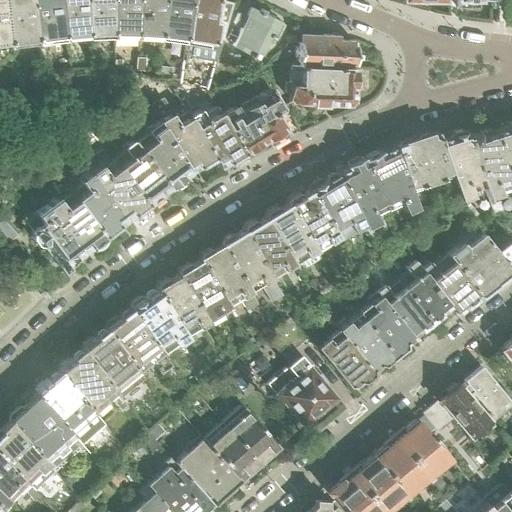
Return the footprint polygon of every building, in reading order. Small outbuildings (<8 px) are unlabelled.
[(0,0),(0,45),(14,43),(7,0),(0,0)] [(7,0),(14,43),(40,40),(34,0),(7,0)] [(67,37),(61,0),(34,0),(40,40),(66,37),(67,37)] [(92,35),(88,0),(61,0),(67,37),(92,35)] [(116,34),(114,0),(88,0),(92,35),(113,34),(116,34)] [(138,34),(139,34),(139,0),(114,0),(116,34),(138,34)] [(162,36),(165,0),(139,0),(139,34),(162,36)] [(165,0),(162,36),(185,39),(192,0),(165,0)] [(192,0),(185,39),(183,49),(189,51),(188,56),(215,62),(234,2),(223,0),(192,0)] [(457,0),(457,8),(478,8),(478,0),(457,0)] [(276,38),(281,25),(283,26),(283,25),(277,22),(278,21),(273,19),(274,17),(266,13),(265,15),(262,13),(263,10),(261,9),(259,12),(251,8),(246,18),(238,14),(233,24),(240,27),(238,32),(232,30),(227,42),(232,44),(231,46),(244,52),(245,48),(259,55),(266,38),(271,40),(272,38),(276,40),(277,39),(276,38)] [(299,65),(328,66),(328,63),(353,64),(354,45),(352,45),(352,41),(337,40),(338,35),(322,35),(321,44),(298,43),(298,46),(295,46),(294,54),(297,54),(297,60),(300,60),(299,65)] [(145,71),(146,58),(137,57),(136,70),(145,71)] [(328,66),(299,65),(291,64),(291,75),(291,83),(286,83),(285,93),(290,93),(290,102),(304,102),(304,105),(324,105),(324,103),(347,104),(351,100),(351,87),(354,86),(356,83),(357,79),(357,74),(355,70),(352,69),(352,68),(328,67),(328,66)] [(130,79),(126,69),(113,75),(117,84),(130,79)] [(27,83),(26,78),(23,75),(16,76),(19,88),(25,87),(27,83)] [(220,113),(242,152),(265,139),(268,144),(283,134),(280,129),(283,128),(275,115),(278,113),(277,110),(284,106),(278,96),(276,98),(270,86),(252,97),(254,101),(239,110),(235,104),(220,113)] [(214,161),(188,115),(185,110),(184,111),(184,110),(174,116),(163,97),(150,104),(159,119),(157,120),(189,170),(196,165),(197,167),(202,168),(214,161)] [(245,156),(242,152),(220,113),(215,105),(202,113),(199,109),(188,115),(214,161),(218,166),(226,161),(226,162),(232,164),(245,156)] [(189,170),(157,120),(145,129),(147,133),(135,142),(167,187),(168,188),(173,189),(182,182),(183,177),(182,175),(189,170)] [(511,120),(504,123),(502,128),(493,131),(510,186),(511,190),(511,120)] [(127,129),(123,122),(117,126),(122,133),(127,129)] [(482,186),(466,135),(464,131),(459,128),(449,131),(446,136),(438,139),(451,179),(458,199),(459,198),(463,197),(470,195),(469,189),(482,186)] [(510,186),(493,131),(488,128),(466,135),(482,186),(492,213),(497,210),(502,211),(499,201),(494,202),(491,195),(499,193),(498,189),(510,186)] [(451,179),(438,139),(435,131),(415,138),(430,182),(439,179),(440,182),(451,179)] [(167,187),(135,142),(132,138),(121,146),(123,150),(113,158),(147,206),(149,205),(152,205),(156,203),(159,200),(161,196),(163,195),(160,192),(167,187)] [(430,182),(415,138),(394,145),(410,192),(419,189),(418,186),(430,182)] [(413,204),(410,192),(394,145),(392,145),(392,146),(379,153),(378,150),(362,158),(387,209),(399,204),(403,211),(414,206),(413,204)] [(147,206),(113,158),(102,167),(99,163),(93,167),(85,156),(83,157),(80,152),(76,154),(81,162),(126,222),(147,206)] [(374,215),(387,209),(362,158),(361,157),(359,157),(343,165),(345,168),(337,172),(364,226),(376,220),(374,215)] [(107,236),(126,222),(81,162),(77,165),(84,174),(78,178),(81,183),(71,190),(107,236)] [(364,226),(337,172),(324,180),(318,178),(309,184),(308,188),(338,237),(361,224),(363,227),(364,226)] [(337,238),(338,237),(308,188),(307,189),(308,190),(301,195),(300,194),(295,192),(286,198),(286,203),(285,203),(286,204),(285,205),(315,249),(336,236),(337,238)] [(107,236),(71,190),(58,199),(56,195),(47,202),(84,250),(88,246),(90,250),(92,249),(94,248),(98,246),(101,243),(104,239),(105,238),(107,236)] [(84,250),(47,202),(34,212),(35,213),(24,221),(32,232),(30,238),(36,245),(42,245),(57,266),(63,266),(75,258),(74,257),(84,250)] [(477,213),(469,203),(465,206),(473,216),(477,213)] [(417,214),(432,209),(430,204),(423,207),(423,206),(415,208),(417,214)] [(315,249),(285,205),(279,208),(278,207),(273,206),(264,211),(263,216),(264,217),(282,249),(284,249),(293,263),(315,249)] [(270,276),(293,263),(284,249),(282,249),(264,217),(257,222),(256,221),(251,219),(242,225),(241,230),(252,249),(253,249),(270,276)] [(444,258),(474,296),(477,294),(477,295),(492,283),(492,282),(493,282),(498,283),(508,275),(508,270),(511,267),(511,240),(511,239),(510,240),(502,231),(488,242),(474,225),(457,238),(462,244),(444,258)] [(375,238),(370,228),(366,230),(371,240),(375,238)] [(282,295),(270,276),(253,249),(252,249),(241,230),(234,235),(229,233),(220,239),(219,242),(223,249),(248,290),(259,283),(262,287),(262,288),(271,302),(282,295)] [(257,304),(248,290),(223,249),(219,242),(219,243),(220,245),(212,249),(207,247),(198,253),(197,258),(198,260),(227,304),(238,296),(246,310),(257,304)] [(352,259),(343,245),(338,248),(347,262),(352,259)] [(379,255),(376,249),(374,246),(370,249),(369,250),(373,258),(377,255),(379,255)] [(474,296),(444,258),(442,259),(440,257),(430,264),(427,261),(418,268),(447,304),(454,312),(461,307),(466,307),(476,299),(474,296)] [(227,304),(198,260),(191,264),(186,262),(177,268),(176,273),(177,275),(206,319),(227,305),(227,304)] [(447,304),(418,268),(412,261),(404,268),(406,271),(395,280),(431,323),(440,315),(441,310),(447,304)] [(356,267),(362,274),(361,276),(364,280),(369,275),(361,264),(356,267)] [(362,274),(356,267),(351,271),(357,278),(361,276),(362,274)] [(67,279),(62,271),(54,277),(59,284),(67,279)] [(207,320),(206,319),(177,275),(170,279),(165,277),(156,283),(155,288),(185,333),(207,320)] [(421,330),(431,323),(395,280),(385,288),(382,285),(373,292),(408,336),(416,330),(421,330)] [(321,293),(315,283),(308,286),(314,297),(321,293)] [(186,336),(185,333),(155,288),(143,297),(138,296),(129,302),(128,307),(129,309),(162,352),(174,343),(175,345),(186,336)] [(408,336),(373,292),(373,291),(365,298),(369,302),(356,312),(391,355),(402,346),(401,342),(408,336)] [(162,352),(129,309),(118,317),(113,316),(104,323),(104,328),(105,329),(138,370),(151,360),(162,374),(172,366),(162,352)] [(380,364),(391,355),(356,312),(345,321),(341,316),(331,325),(335,329),(368,369),(376,363),(380,364)] [(334,397),(307,364),(306,364),(298,355),(293,349),(309,337),(291,316),(261,340),(265,346),(274,347),(288,364),(265,383),(274,394),(277,398),(275,402),(279,407),(284,406),(301,426),(304,423),(309,425),(315,420),(314,415),(334,397)] [(154,391),(138,370),(105,329),(95,337),(89,337),(80,344),(80,349),(115,390),(133,375),(138,381),(136,382),(148,396),(154,391)] [(369,373),(368,369),(335,329),(325,337),(322,333),(311,342),(348,386),(355,379),(360,381),(369,373)] [(511,339),(511,340),(506,343),(503,347),(499,349),(501,351),(500,356),(509,367),(511,367),(511,339)] [(116,391),(115,390),(81,350),(71,358),(66,358),(57,365),(57,370),(58,371),(93,411),(110,396),(115,401),(114,402),(121,409),(126,405),(115,391),(116,391)] [(453,383),(486,423),(490,420),(489,418),(507,403),(488,380),(490,378),(480,365),(462,380),(464,383),(461,385),(458,383),(456,384),(453,383)] [(93,411),(58,371),(48,380),(43,379),(34,387),(34,392),(36,394),(71,432),(83,421),(101,440),(111,432),(93,411)] [(223,387),(214,378),(208,384),(216,393),(223,387)] [(467,438),(486,423),(453,383),(445,390),(446,393),(440,398),(441,400),(438,402),(451,419),(467,438)] [(8,420),(55,470),(83,445),(71,432),(36,394),(21,407),(16,406),(7,414),(7,419),(8,420)] [(451,419),(438,402),(437,400),(422,413),(436,430),(451,419)] [(220,421),(257,463),(259,461),(259,462),(270,453),(268,451),(275,445),(239,404),(220,421)] [(394,439),(427,477),(449,459),(414,417),(401,428),(403,431),(394,439)] [(0,457),(24,483),(26,482),(33,490),(54,470),(54,471),(55,470),(8,420),(0,427),(0,457)] [(257,463),(220,421),(202,437),(237,478),(243,472),(245,475),(256,465),(255,464),(257,463)] [(149,433),(155,440),(164,431),(158,425),(149,433)] [(158,444),(155,440),(149,433),(142,439),(152,450),(158,444)] [(237,478),(202,437),(201,436),(173,461),(210,505),(216,500),(220,500),(222,495),(224,493),(229,492),(230,488),(239,480),(237,478)] [(427,477),(394,439),(385,446),(382,443),(370,454),(405,495),(427,477)] [(381,511),(385,511),(405,495),(370,454),(357,464),(360,467),(350,475),(381,511)] [(210,505),(173,461),(169,456),(155,469),(158,472),(146,483),(152,490),(172,511),(206,511),(205,510),(210,505)] [(24,483),(0,457),(0,490),(8,498),(17,490),(20,493),(25,489),(27,492),(27,493),(34,500),(38,495),(33,490),(26,482),(24,483)] [(123,478),(114,468),(106,476),(115,486),(123,478)] [(82,482),(72,471),(63,480),(72,490),(82,482)] [(381,511),(350,475),(341,483),(339,480),(326,491),(343,511),(381,511)] [(447,487),(438,476),(431,482),(441,493),(447,487)] [(511,511),(511,493),(509,490),(507,491),(500,483),(481,498),(485,502),(484,503),(491,511),(511,511)] [(8,498),(0,490),(0,509),(1,510),(7,502),(13,507),(15,505),(8,498)] [(172,511),(152,490),(133,507),(137,511),(172,511)] [(69,509),(72,511),(79,511),(85,506),(79,499),(74,504),(69,509)] [(336,511),(331,506),(329,503),(325,507),(318,500),(304,511),(336,511)] [(491,511),(484,503),(472,511),(466,511),(464,509),(461,511),(454,511),(444,500),(438,506),(442,511),(491,511)]
